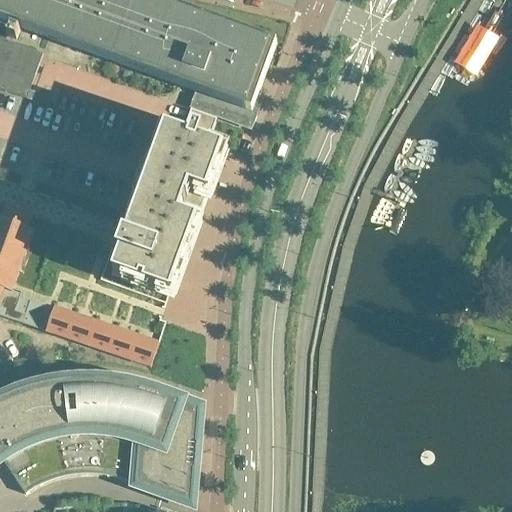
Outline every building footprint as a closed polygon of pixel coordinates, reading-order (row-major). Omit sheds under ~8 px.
[(223,31),(224,29),(223,28),(184,14),(183,14),(182,16),(158,8),(159,5),(157,4),(145,0),(0,0),(0,19),(4,20),(5,18),(30,27),(29,29),(69,44),(70,44),(70,42),(96,51),(95,54),(136,68),(137,65),(161,74),(160,77),(200,92),(195,106),(249,125),(253,114),(257,103),(250,101),(264,63),(270,45),(249,38),(248,40),(223,31)] [(36,74),(43,55),(0,39),(0,90),(26,100),(32,84),(36,74)] [(208,144),(217,120),(191,110),(182,135),(165,129),(113,274),(172,296),(224,150),(208,144)] [(0,204),(5,206),(32,216),(109,244),(107,249),(117,252),(127,226),(130,217),(40,184),(37,183),(22,177),(0,169),(0,204)] [(0,316),(22,324),(30,300),(31,297),(20,293),(19,296),(12,294),(18,276),(22,277),(23,274),(20,273),(21,269),(24,270),(28,261),(25,260),(26,256),(30,257),(31,254),(27,253),(34,234),(33,233),(34,230),(28,228),(33,214),(6,204),(0,219),(0,218),(0,316)] [(150,368),(159,343),(30,300),(22,324),(150,368)] [(178,409),(181,401),(154,391),(150,390),(141,387),(131,385),(126,384),(112,382),(105,381),(86,381),(77,381),(67,382),(62,382),(52,384),(39,386),(36,387),(24,391),(15,394),(11,396),(2,400),(0,400),(0,460),(1,461),(2,460),(25,495),(32,490),(36,488),(40,486),(47,483),(55,480),(59,479),(66,477),(75,476),(84,475),(93,475),(101,476),(109,477),(119,479),(123,480),(128,482),(132,484),(191,505),(196,455),(198,454),(199,453),(199,452),(200,451),(200,450),(201,449),(201,447),(201,446),(200,445),(200,444),(199,443),(198,442),(197,441),(199,418),(180,411),(178,409)]
